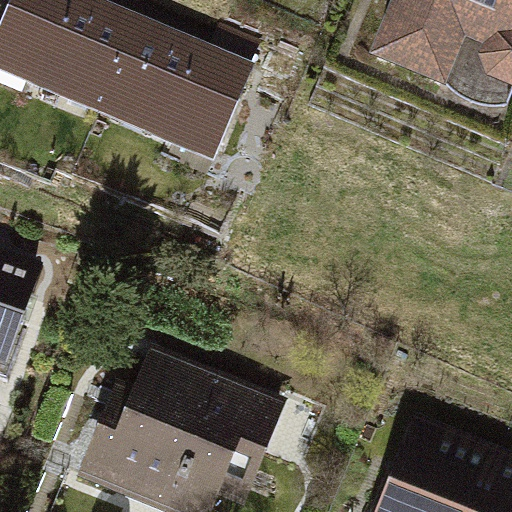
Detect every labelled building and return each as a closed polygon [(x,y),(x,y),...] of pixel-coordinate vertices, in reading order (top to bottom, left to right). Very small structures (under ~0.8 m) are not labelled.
[(15,0),(0,36),(0,77),(215,167),(256,68),(93,0),(15,0)] [(511,0),(402,0),(370,82),(502,135),(511,110),(511,0)] [(56,264),(0,244),(0,381),(13,386),(56,264)] [(238,511),(280,407),(147,354),(91,495),(134,511),(238,511)] [(490,511),(511,457),(417,421),(378,511),(490,511)] [(511,511),(511,457),(490,511),(511,511)]
